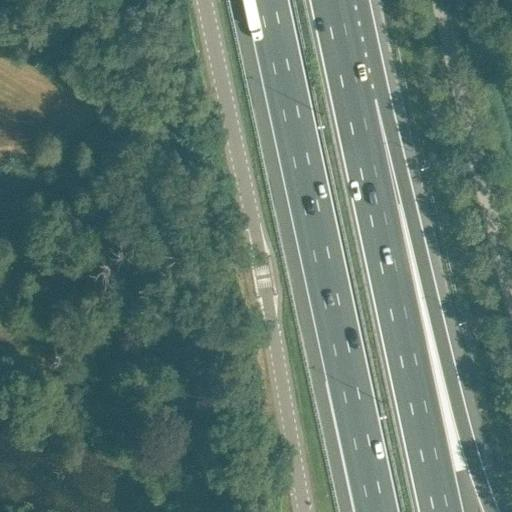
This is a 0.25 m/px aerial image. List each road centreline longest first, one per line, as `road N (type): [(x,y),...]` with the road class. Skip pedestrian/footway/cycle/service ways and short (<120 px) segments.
road 1 (motorway): [(266,0),(376,511)]
road 2 (tertiary): [(304,511),(204,0)]
road 3 (motorway): [(493,511),(352,102)]
road 4 (motorway): [(440,511),(352,102)]
road 5 (unclassified): [(511,300),(442,0)]
